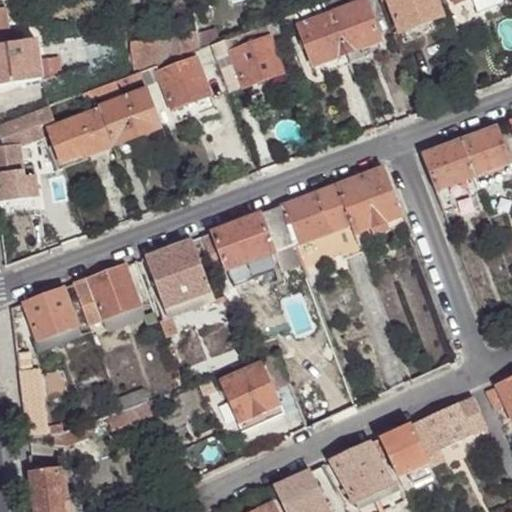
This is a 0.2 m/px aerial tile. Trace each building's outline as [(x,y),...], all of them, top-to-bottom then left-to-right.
[(347,0),(333,0),(327,3),(331,16),(346,10),(344,5),(349,4),(347,0)] [(378,0),(379,1),(382,0),(386,0),(400,34),(441,18),(434,0),(378,0)] [(327,3),(319,5),(311,8),(317,21),(331,16),(327,3)] [(346,10),(331,16),(346,55),(362,49),(379,42),(364,3),(346,10)] [(0,6),(0,46),(10,45),(5,6),(0,6)] [(331,16),(317,21),(299,28),(314,67),(326,62),(346,55),(331,16)] [(282,74),(264,27),(214,45),(210,46),(219,70),(233,64),(241,84),(243,89),(282,74)] [(210,28),(197,30),(197,31),(201,50),(210,46),(214,45),(210,28)] [(201,50),(197,31),(178,39),(181,57),(201,50)] [(10,45),(0,46),(0,87),(42,80),(59,75),(57,58),(39,61),(36,41),(10,45)] [(159,41),(130,45),(134,75),(139,73),(160,65),(163,65),(159,41)] [(365,58),(362,49),(346,55),(350,64),(365,58)] [(166,54),(169,62),(179,58),(177,50),(166,54)] [(346,55),(326,62),(329,72),(350,64),(346,55)] [(195,58),(162,71),(157,72),(161,82),(172,110),(209,96),(195,58)] [(233,64),(219,70),(227,90),(233,87),(241,84),(233,64)] [(160,65),(139,73),(142,83),(144,88),(161,82),(157,72),(162,71),(160,65)] [(139,73),(134,75),(113,83),(117,93),(142,83),(139,73)] [(117,93),(113,83),(92,91),(97,105),(99,110),(121,102),(117,93)] [(97,105),(92,91),(81,95),(86,109),(97,105)] [(146,93),(121,102),(99,110),(99,112),(113,148),(161,131),(146,93)] [(55,122),(49,106),(0,125),(0,135),(4,147),(20,145),(21,147),(44,138),(41,127),(55,122)] [(99,112),(49,130),(56,151),(79,143),(84,155),(85,158),(113,148),(99,112)] [(474,178),(504,167),(509,165),(495,127),(460,140),(474,178)] [(118,159),(165,142),(161,131),(113,148),(118,159)] [(442,190),(474,178),(460,140),(420,155),(435,193),(442,190)] [(61,163),(84,155),(79,143),(56,151),(61,163)] [(4,147),(0,147),(0,203),(38,198),(36,176),(24,178),(21,147),(20,145),(4,147)] [(474,178),(477,190),(501,181),(508,178),(504,167),(474,178)] [(382,170),(336,187),(351,224),(354,233),(400,216),(382,170)] [(447,201),(477,190),(474,178),(442,190),(447,201)] [(336,187),(281,207),(295,245),(330,231),(351,224),(336,187)] [(449,205),(447,201),(442,190),(435,193),(441,208),(449,205)] [(281,207),(259,216),(273,253),(277,263),(280,271),(302,264),(301,261),(298,254),(295,245),(281,207)] [(259,216),(213,233),(227,270),(273,253),(259,216)] [(404,226),(400,216),(354,233),(354,235),(357,242),(377,236),(384,233),(404,226)] [(330,231),(295,245),(298,254),(333,240),(330,231)] [(213,233),(201,237),(205,247),(215,274),(227,270),(213,233)] [(357,242),(354,235),(347,238),(355,257),(362,255),(357,242)] [(201,237),(191,241),(196,251),(205,247),(201,237)] [(191,241),(145,257),(158,294),(164,310),(212,292),(196,251),(191,241)] [(273,253),(227,270),(231,280),(277,263),(273,253)] [(125,265),(88,279),(102,319),(140,305),(125,265)] [(88,279),(73,285),(88,324),(98,321),(102,319),(88,279)] [(63,288),(24,303),(33,330),(37,342),(77,327),(63,288)] [(212,292),(164,310),(160,311),(164,321),(171,319),(215,303),(214,300),(212,292)] [(226,302),(232,318),(241,314),(238,304),(240,302),(236,294),(224,298),(226,302)] [(140,305),(144,316),(148,325),(158,321),(151,302),(140,305)] [(102,319),(98,321),(102,332),(144,316),(140,305),(102,319)] [(164,321),(159,323),(166,339),(177,335),(171,319),(164,321)] [(77,327),(37,342),(34,343),(38,353),(81,336),(77,327)] [(264,352),(266,358),(272,355),(270,349),(264,352)] [(18,371),(28,370),(32,369),(30,353),(17,354),(18,371)] [(266,358),(260,360),(262,365),(275,391),(290,384),(278,354),(272,355),(266,358)] [(275,391),(262,365),(220,384),(238,424),(280,406),(275,391)] [(21,395),(22,402),(41,400),(39,377),(38,369),(32,369),(28,370),(31,393),(21,395)] [(18,371),(21,395),(31,393),(28,370),(18,371)] [(41,400),(47,437),(54,436),(58,435),(94,422),(91,414),(79,418),(78,415),(60,421),(61,425),(53,426),(46,377),(39,377),(41,400)] [(511,380),(496,387),(505,407),(511,421),(511,380)] [(493,413),(505,407),(496,387),(485,392),(493,413)] [(145,388),(116,399),(118,406),(121,413),(127,410),(147,403),(150,402),(145,388)] [(471,398),(455,405),(462,420),(478,413),(471,398)] [(22,402),(26,439),(47,437),(41,400),(22,402)] [(58,435),(54,436),(54,446),(67,447),(111,431),(114,442),(155,427),(147,403),(127,410),(121,413),(94,422),(58,435)] [(420,422),(410,426),(425,458),(428,465),(429,467),(445,460),(440,450),(486,429),(478,413),(462,420),(455,405),(420,422)] [(280,406),(238,424),(242,433),(261,424),(266,422),(283,414),(280,406)] [(408,473),(428,465),(425,458),(410,426),(380,440),(396,475),(398,477),(408,473)] [(392,477),(396,475),(380,440),(368,444),(388,479),(392,477)] [(388,479),(368,444),(331,462),(353,499),(348,500),(351,505),(391,488),(391,487),(388,479)] [(54,471),(30,474),(35,511),(65,511),(60,475),(54,471)] [(329,511),(323,498),(311,471),(275,488),(287,511),(329,511)] [(69,511),(64,475),(60,475),(65,511),(69,511)] [(391,488),(394,494),(399,491),(392,477),(388,479),(391,487),(391,488)] [(391,488),(351,505),(359,510),(374,503),(379,501),(394,494),(391,488)]
